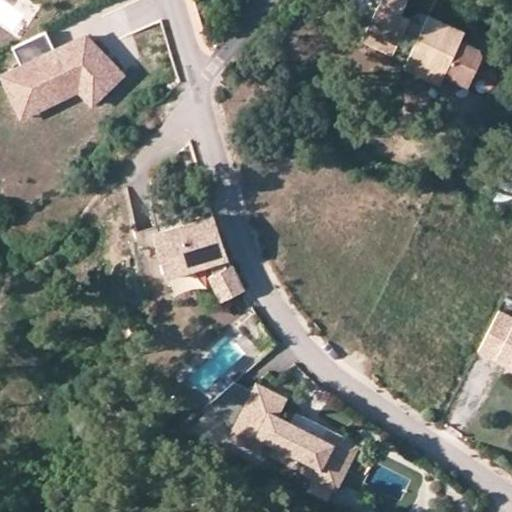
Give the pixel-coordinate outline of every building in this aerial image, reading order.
[(406,0),(381,0),(368,30),(397,43),(402,33),(409,18),(400,13),(406,0)] [(420,12),(409,18),(402,33),(417,40),(428,16),(420,12)] [(463,32),(428,16),(417,40),(408,60),(442,77),(463,32)] [(397,43),(368,30),(363,41),(392,54),(397,43)] [(90,106),(125,76),(85,34),(56,49),(46,31),(14,46),(22,64),(0,73),(0,75),(23,122),(76,91),(90,106)] [(439,83),(442,77),(408,60),(405,67),(439,83)] [(215,211),(153,229),(173,297),(214,286),(221,302),(247,288),(235,266),(215,211)] [(511,315),(498,309),(477,349),(511,366),(511,315)] [(210,406),(230,417),(246,386),(225,376),(210,406)] [(324,437),(282,414),(289,395),(258,380),(229,436),(338,493),(363,443),(329,428),(324,437)]
